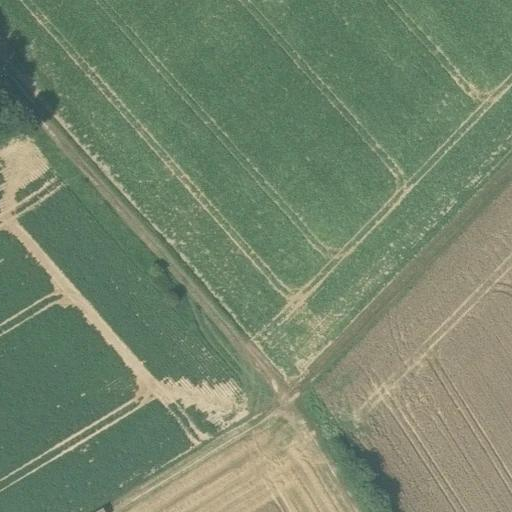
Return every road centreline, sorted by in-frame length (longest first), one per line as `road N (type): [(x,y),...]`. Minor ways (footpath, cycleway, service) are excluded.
road 1 (track): [(358,511),(288,396),(0,74)]
road 2 (track): [(511,169),(288,396),(101,511)]
